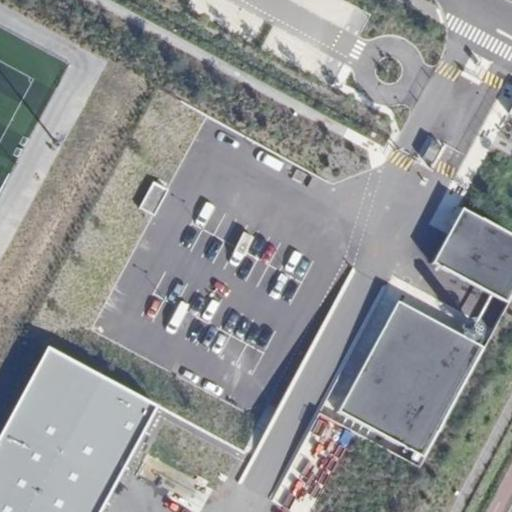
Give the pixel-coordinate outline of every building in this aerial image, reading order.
[(166,190),(153,183),(140,207),(153,214),(166,190)] [(511,234),(462,209),(432,265),(509,305),(511,298),(511,234)] [(397,303),(340,413),(425,457),(482,347),(397,303)] [(45,352),(0,435),(0,511),(97,511),(152,410),(45,352)] [(451,419),(427,464),(458,481),(482,436),(451,419)]
